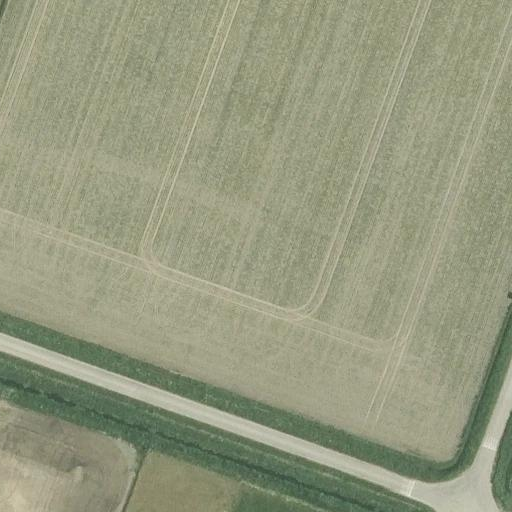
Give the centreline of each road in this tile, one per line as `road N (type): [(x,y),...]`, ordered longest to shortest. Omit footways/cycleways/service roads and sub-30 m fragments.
road 1 (unclassified): [(461,511),(0,344)]
road 2 (tertiary): [(468,511),(511,384)]
